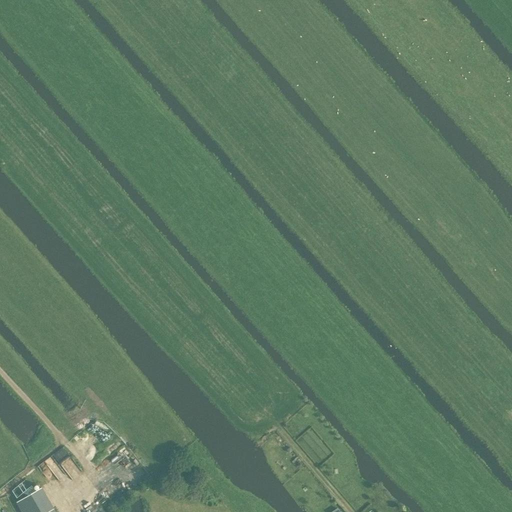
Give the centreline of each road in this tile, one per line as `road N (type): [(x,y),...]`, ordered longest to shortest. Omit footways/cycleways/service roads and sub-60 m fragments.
road 1 (track): [(155,0),(511,417)]
road 2 (track): [(99,493),(0,369)]
road 3 (track): [(416,407),(511,505)]
